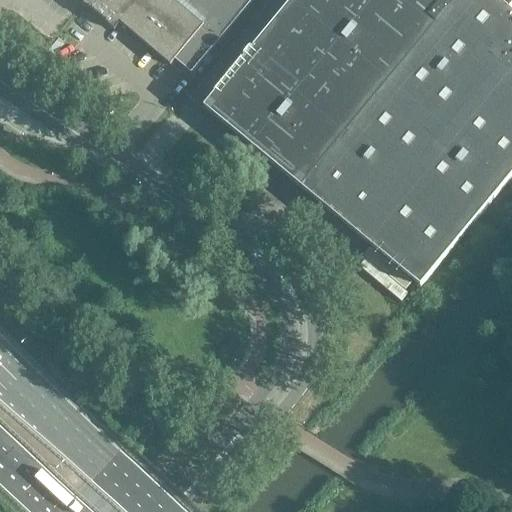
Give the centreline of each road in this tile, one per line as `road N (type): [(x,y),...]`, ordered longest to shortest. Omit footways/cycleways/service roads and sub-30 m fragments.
road 1 (tertiary): [(242,247),(0,80)]
road 2 (tertiary): [(225,450),(241,449),(287,404),(316,339),(301,283),(263,250),(242,247)]
road 3 (tertiary): [(242,247),(283,298),(289,340),(286,359),(231,429),(225,450)]
road 4 (trunk): [(165,511),(0,352)]
